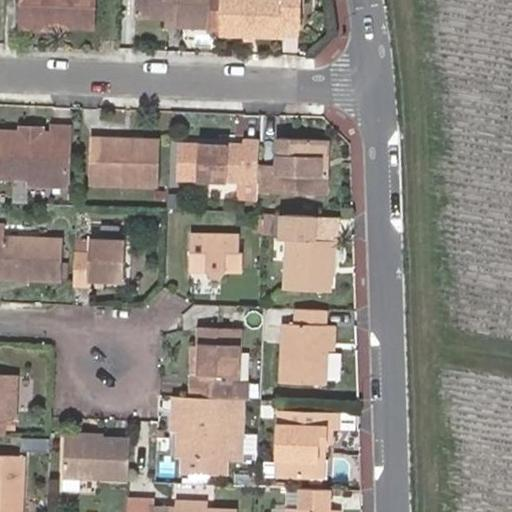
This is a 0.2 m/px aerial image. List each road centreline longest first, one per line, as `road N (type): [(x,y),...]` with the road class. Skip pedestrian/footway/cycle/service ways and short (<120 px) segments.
road 1 (track): [(408,0),(434,511)]
road 2 (residential): [(371,93),(389,511)]
road 3 (residential): [(371,93),(0,74)]
